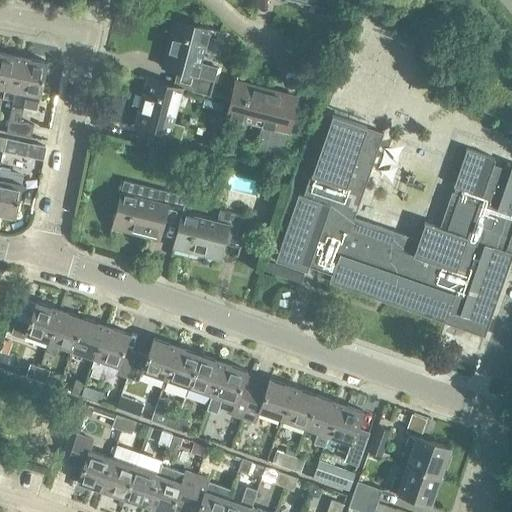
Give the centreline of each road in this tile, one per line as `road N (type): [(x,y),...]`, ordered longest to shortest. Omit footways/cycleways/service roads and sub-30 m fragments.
road 1 (residential): [(478,511),(497,442),(477,406),(42,259)]
road 2 (residential): [(42,259),(88,33)]
